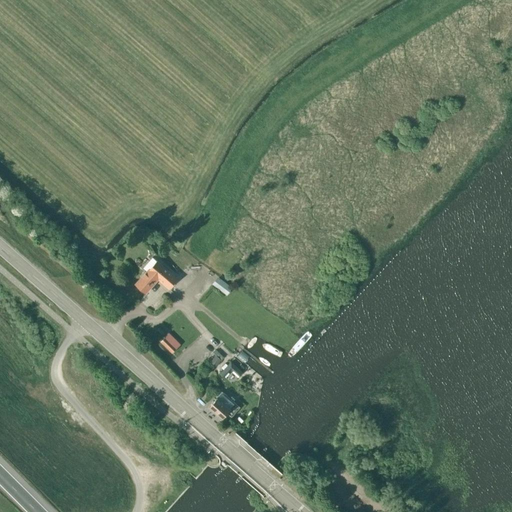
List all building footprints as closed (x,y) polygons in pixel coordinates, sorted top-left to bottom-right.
[(168,288),(176,279),(157,261),(147,273),(146,272),(136,284),(145,292),(158,278),(168,288)] [(217,276),(212,283),(226,294),(231,287),(217,276)] [(180,346),(168,334),(160,341),(172,354),(180,346)] [(224,357),(216,350),(213,353),(216,355),(210,362),(215,366),(224,357)] [(231,361),(220,372),(224,375),(231,367),(239,375),(242,371),(231,361)] [(221,418),(226,413),(234,403),(221,392),(208,406),(221,418)] [(254,461),(250,465),(246,468),(244,471),(243,474),(242,476),(243,476),(245,475),(247,474),(249,471),(256,464),(258,461),(260,459),(261,457),(261,456),(260,456),(258,457),(256,458),(254,461)]
